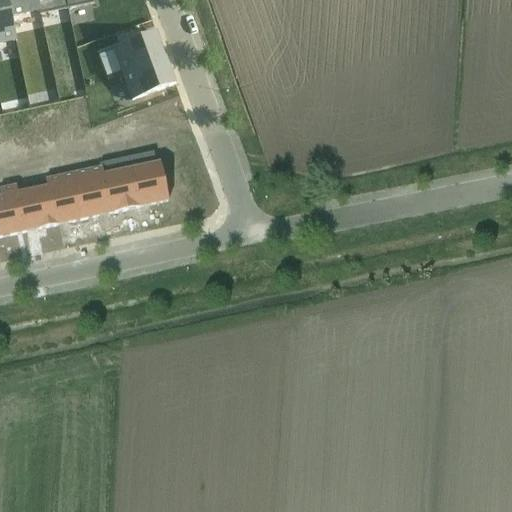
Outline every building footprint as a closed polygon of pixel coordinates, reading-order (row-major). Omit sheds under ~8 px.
[(4,0),(0,0),(0,47),(15,44),(9,20),(4,0)] [(4,0),(9,20),(39,14),(36,0),(4,0)] [(64,0),(36,0),(39,14),(40,18),(68,12),(64,0)] [(64,0),(68,12),(94,7),(92,0),(64,0)] [(165,60),(155,35),(112,51),(122,77),(165,60)] [(122,77),(132,104),(175,88),(165,60),(122,77)]
